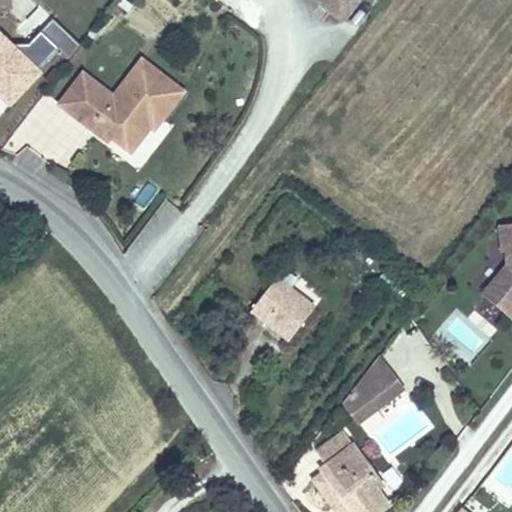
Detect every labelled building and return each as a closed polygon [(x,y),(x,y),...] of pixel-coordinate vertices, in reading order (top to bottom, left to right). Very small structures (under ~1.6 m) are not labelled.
[(316,0),(343,20),(358,0),(316,0)] [(84,76),(61,106),(93,130),(96,125),(112,137),(127,148),(153,114),(162,121),(183,93),(143,62),(114,99),(84,76)] [(153,114),(127,148),(132,153),(152,127),(155,130),(162,121),(153,114)] [(96,125),(93,130),(109,142),(112,137),(96,125)] [(146,210),(157,190),(146,183),(134,204),(146,210)] [(511,224),(500,225),(502,252),(506,252),(507,264),(483,294),(511,319),(511,224)] [(277,278),(252,311),(290,340),(315,308),(277,278)] [(379,357),(344,402),(359,422),(403,389),(379,357)] [(329,465),(323,470),(325,473),(353,511),(377,511),(389,504),(379,490),(373,482),(378,478),(354,445),(353,446),(343,433),(318,451),(329,465)] [(511,454),(495,481),(510,491),(511,488),(511,454)] [(353,511),(325,473),(314,480),(337,511),(353,511)] [(378,478),(373,482),(379,490),(384,486),(378,478)]
